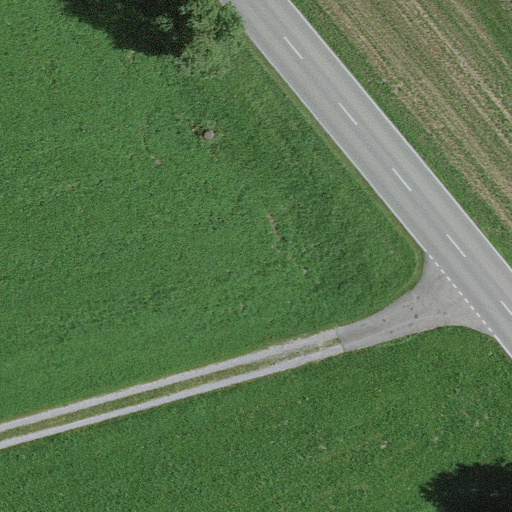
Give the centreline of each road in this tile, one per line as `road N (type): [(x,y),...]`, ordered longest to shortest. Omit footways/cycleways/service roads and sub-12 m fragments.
road 1 (track): [(491,287),(216,378),(0,432)]
road 2 (tertiary): [(254,0),(511,313)]
